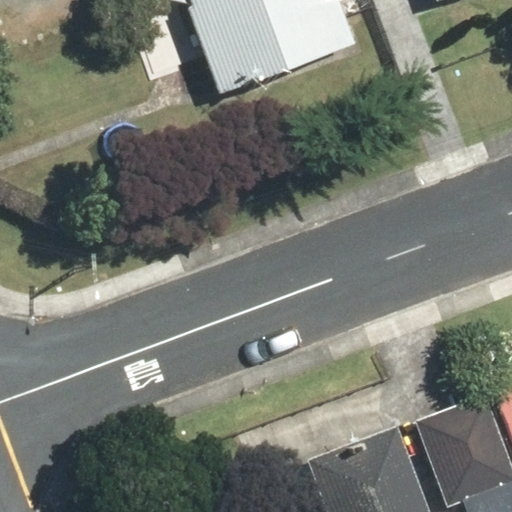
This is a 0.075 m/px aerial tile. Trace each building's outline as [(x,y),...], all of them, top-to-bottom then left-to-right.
[(100,29),(89,0),(0,0),(0,47),(4,61),(100,29)] [(346,5),(344,0),(177,0),(213,100),(353,51),(338,8),(346,5)] [(463,0),(426,0),(431,11),(463,0)] [(511,384),(490,393),(511,445),(511,384)] [(511,480),(479,390),(409,415),(444,511),(456,511),(511,491),(511,480)] [(423,511),(397,434),(309,464),(325,511),(423,511)]
